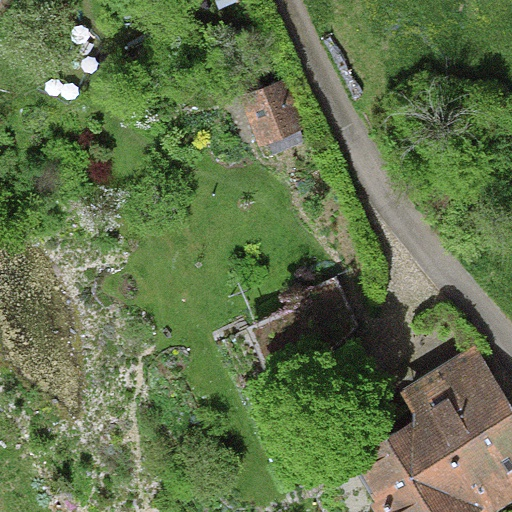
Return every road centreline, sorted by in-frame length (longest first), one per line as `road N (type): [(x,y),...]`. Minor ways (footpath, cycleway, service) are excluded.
road 1 (residential): [(427,252),(358,154),(288,0)]
road 2 (residential): [(427,252),(511,352)]
